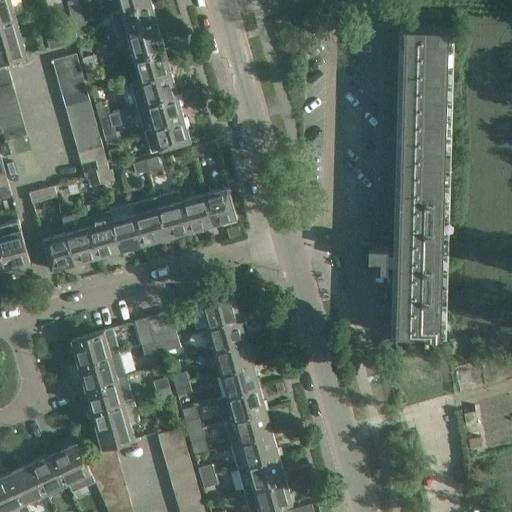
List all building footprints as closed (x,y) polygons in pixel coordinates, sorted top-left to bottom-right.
[(15,15),(11,0),(0,0),(0,20),(16,16),(15,15)] [(81,10),(78,0),(69,0),(67,1),(73,24),(84,21),(81,10)] [(152,2),(151,0),(118,0),(121,10),(152,2)] [(158,25),(152,2),(121,10),(128,33),(158,25)] [(65,13),(62,3),(48,7),(51,17),(65,13)] [(26,53),(16,16),(0,20),(0,61),(8,59),(11,58),(19,56),(26,54),(26,53)] [(88,33),(84,21),(73,24),(77,36),(88,33)] [(72,40),(68,25),(46,31),(50,46),(72,40)] [(165,47),(158,25),(128,33),(134,56),(165,47)] [(403,25),(400,25),(394,244),(388,244),(388,267),(393,267),(392,335),(396,335),(396,336),(397,336),(398,332),(425,333),(425,337),(429,337),(429,333),(443,333),(443,332),(441,332),(449,28),(451,28),(451,26),(403,25)] [(171,70),(165,47),(134,56),(141,79),(171,70)] [(56,70),(56,71),(79,65),(76,53),(52,59),(53,61),(54,61),(56,70)] [(94,55),(83,57),(86,70),(97,67),(94,55)] [(0,71),(10,69),(8,59),(0,61),(0,71)] [(83,76),(79,65),(56,71),(56,72),(57,72),(60,82),(59,82),(59,83),(83,76)] [(100,79),(97,67),(86,70),(90,82),(100,79)] [(0,83),(13,79),(10,69),(0,71),(0,83)] [(178,93),(171,70),(141,79),(147,101),(147,102),(178,93)] [(86,88),(83,76),(59,83),(59,84),(60,84),(63,93),(62,94),(86,88)] [(0,94),(16,90),(13,79),(0,83),(0,94)] [(89,99),(86,88),(62,94),(63,95),(66,105),(65,105),(66,106),(89,99)] [(0,106),(19,101),(16,90),(0,94),(0,106)] [(184,116),(178,93),(147,102),(147,101),(137,104),(144,128),(154,125),(184,116)] [(92,111),(89,99),(66,106),(66,107),(67,107),(69,116),(69,117),(69,118),(92,111)] [(0,115),(21,110),(19,101),(0,106),(0,115)] [(106,101),(96,104),(99,116),(110,113),(106,101)] [(24,122),(21,110),(0,115),(0,122),(2,127),(24,122)] [(96,122),(92,111),(69,118),(69,119),(70,118),(73,128),(72,128),(72,129),(96,122)] [(113,125),(110,113),(99,116),(103,128),(113,125)] [(191,139),(184,116),(154,125),(144,128),(151,152),(191,140),(191,139)] [(27,132),(24,122),(2,127),(7,138),(27,132)] [(99,134),(96,122),(72,129),(72,130),(73,130),(76,139),(75,140),(75,141),(99,134)] [(102,146),(99,134),(75,141),(76,142),(76,141),(79,151),(78,151),(79,152),(102,146)] [(215,140),(203,143),(206,154),(218,150),(215,140)] [(206,154),(203,143),(191,146),(194,157),(206,154)] [(106,157),(102,146),(79,152),(79,153),(80,153),(82,163),(82,164),(106,157)] [(119,148),(109,151),(113,163),(123,160),(119,148)] [(158,156),(146,159),(148,170),(160,166),(158,156)] [(109,169),(106,157),(82,164),(82,165),(83,165),(86,174),(85,174),(85,176),(87,175),(99,172),(109,169)] [(148,170),(146,159),(133,163),(136,173),(148,170)] [(111,169),(109,169),(99,172),(102,183),(114,179),(111,169)] [(0,183),(9,181),(6,171),(0,172),(0,183)] [(102,183),(99,172),(87,175),(90,186),(102,183)] [(0,197),(12,194),(9,181),(0,183),(0,197)] [(54,185),(42,188),(45,199),(57,196),(54,185)] [(227,186),(204,193),(213,223),(236,217),(237,217),(228,185),(227,186)] [(45,199),(42,188),(29,192),(32,202),(45,199)] [(190,230),(181,199),(179,189),(155,196),(158,206),(167,236),(167,238),(175,236),(174,234),(190,230)] [(213,223),(204,193),(181,199),(190,230),(213,223)] [(167,236),(158,206),(135,212),(143,243),(167,236)] [(120,249),(109,209),(86,216),(89,225),(98,256),(120,249)] [(143,243),(135,212),(113,218),(110,209),(109,209),(120,249),(143,243)] [(18,219),(0,223),(0,247),(6,267),(29,261),(30,261),(18,219)] [(98,256),(89,225),(65,232),(74,262),(98,256)] [(74,262),(65,232),(44,238),(44,237),(42,238),(51,269),(52,269),(74,262)] [(359,266),(388,267),(388,244),(361,243),(360,265),(359,265),(359,266)] [(201,302),(208,326),(240,317),(234,293),(234,292),(201,302)] [(170,310),(158,314),(164,334),(166,342),(178,339),(170,310)] [(164,334),(158,314),(148,317),(156,345),(160,344),(166,342),(164,334)] [(156,345),(148,317),(135,320),(143,349),(156,345)] [(247,339),(240,317),(208,326),(214,349),(247,339)] [(72,339),(79,363),(120,350),(129,347),(122,324),(71,338),(72,339)] [(178,339),(166,342),(160,344),(162,350),(180,345),(178,339)] [(253,363),(247,339),(214,349),(221,372),(253,363)] [(160,344),(156,345),(143,349),(145,355),(162,350),(160,344)] [(126,374),(120,350),(79,363),(85,385),(126,374)] [(260,386),(253,363),(221,372),(227,395),(260,386)] [(187,370),(173,374),(176,385),(190,381),(187,370)] [(133,397),(126,374),(85,385),(92,409),(133,397)] [(153,379),(156,391),(169,387),(166,376),(153,379)] [(192,390),(190,381),(176,385),(178,394),(192,390)] [(266,409),(260,386),(227,395),(234,418),(266,409)] [(171,396),(169,387),(156,391),(158,399),(171,396)] [(139,420),(133,397),(92,409),(88,410),(90,418),(94,417),(102,446),(114,443),(118,442),(134,437),(130,423),(139,420)] [(266,409),(234,418),(225,421),(231,444),(273,432),(266,409)] [(199,416),(186,420),(189,431),(202,427),(199,416)] [(183,438),(180,426),(158,433),(161,445),(183,438)] [(205,436),(202,427),(189,431),(191,440),(205,436)] [(279,455),(273,432),(231,444),(238,467),(279,455)] [(187,450),(183,438),(161,445),(164,456),(187,450)] [(91,473),(90,470),(86,462),(83,453),(77,441),(76,441),(53,452),(67,484),(91,473)] [(117,453),(114,443),(102,446),(102,447),(83,453),(86,462),(117,453)] [(190,460),(187,450),(164,456),(167,467),(190,460)] [(67,484),(53,452),(31,462),(45,494),(67,484)] [(120,463),(117,453),(86,462),(90,470),(120,463)] [(286,479),(279,455),(238,467),(244,490),(286,479)] [(193,471),(190,460),(167,467),(170,477),(193,471)] [(45,494),(31,462),(10,472),(24,503),(45,494)] [(212,462),(198,466),(202,478),(215,474),(212,462)] [(123,474),(120,463),(90,470),(91,473),(96,482),(123,474)] [(196,482),(193,471),(170,477),(173,488),(196,482)] [(4,511),(24,503),(10,472),(0,476),(0,508),(1,511),(4,511)] [(126,485),(123,474),(96,482),(100,492),(126,485)] [(218,483),(215,474),(202,478),(204,486),(218,483)] [(292,502),(286,479),(244,490),(250,511),(258,511),(293,502),(293,501),(292,502)] [(199,493),(196,482),(173,488),(176,499),(199,493)] [(129,495),(126,485),(100,492),(105,502),(129,495)] [(202,504),(199,493),(176,499),(180,510),(202,504)] [(112,511),(132,506),(129,495),(105,502),(109,511),(112,511)] [(311,503),(292,508),(293,511),(312,511),(313,511),(311,503)]
